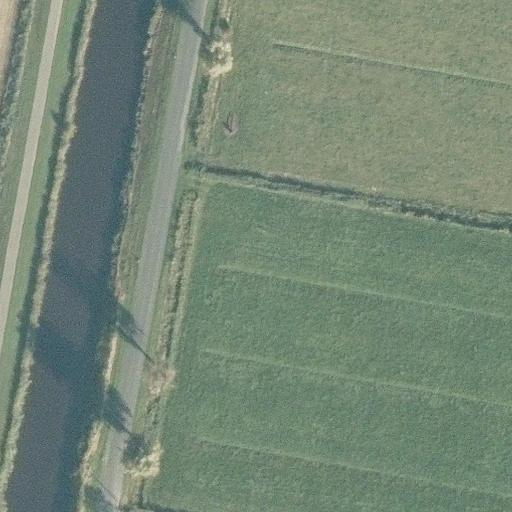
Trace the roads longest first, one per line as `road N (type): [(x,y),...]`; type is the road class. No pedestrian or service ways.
road 1 (tertiary): [(106,511),(198,0)]
road 2 (track): [(0,306),(54,0)]
